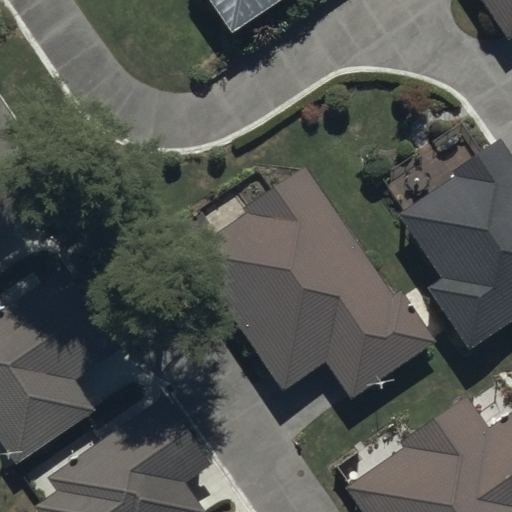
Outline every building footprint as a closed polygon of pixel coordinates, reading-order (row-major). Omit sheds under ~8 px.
[(209,0),(231,34),(282,0),(209,0)] [(511,0),(480,0),(508,43),(511,40),(511,0)] [(511,163),(499,143),(451,173),(456,181),(398,217),(439,283),(430,289),(466,347),(511,318),(511,163)] [(401,289),(390,296),(307,171),(240,215),(242,218),(187,255),(278,392),(323,362),(351,404),(439,346),(401,289)] [(0,174),(0,236),(29,217),(0,174)] [(64,271),(0,313),(0,445),(16,469),(92,418),(71,386),(119,354),(64,271)] [(162,399),(44,479),(53,492),(34,504),(39,511),(198,511),(183,490),(211,471),(162,399)] [(401,451),(346,488),(361,511),(511,511),(511,415),(483,435),(463,403),(398,446),(401,451)]
